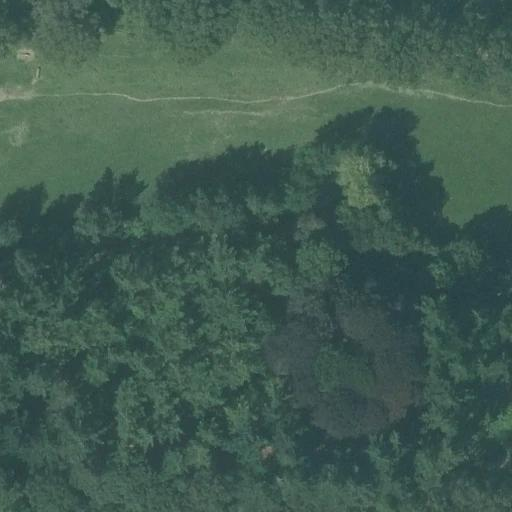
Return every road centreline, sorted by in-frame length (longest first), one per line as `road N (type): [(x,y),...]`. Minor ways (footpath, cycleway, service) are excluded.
road 1 (track): [(0,265),(108,259),(238,209),(393,221),(464,279),(511,284)]
road 2 (track): [(91,452),(511,469)]
